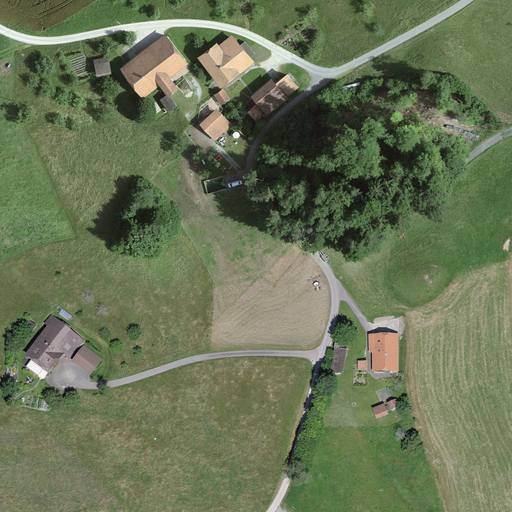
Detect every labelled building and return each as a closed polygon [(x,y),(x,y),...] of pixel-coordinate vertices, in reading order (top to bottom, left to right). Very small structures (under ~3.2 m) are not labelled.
[(157,77),(165,92),(175,84),(166,70),(182,57),(184,59),(185,57),(167,34),(166,35),(168,38),(155,48),(153,46),(151,48),(153,50),(140,60),(138,57),(125,67),(144,91),(153,84),(151,82),(157,77)] [(215,45),(200,57),(220,81),(235,69),(233,67),(252,52),(242,41),(239,44),(234,38),(219,51),(215,45)] [(110,71),(108,62),(95,64),(97,73),(110,71)] [(287,73),(256,99),(265,111),(285,95),(284,94),(296,84),(287,73)] [(222,89),(215,94),(220,102),(228,98),(222,89)] [(167,94),(161,99),(169,109),(175,104),(167,94)] [(256,102),(248,109),(256,118),(264,111),(256,102)] [(220,112),(204,127),(212,136),(229,121),(220,112)] [(148,113),(139,120),(150,135),(152,134),(156,140),(163,136),(148,113)] [(60,353),(66,358),(81,339),(56,320),(30,355),(48,368),(60,353)] [(392,334),(371,334),(372,352),(374,352),(374,368),(397,368),(396,350),(393,350),(392,334)] [(348,342),(336,340),(330,370),(342,372),(348,342)] [(74,359),(92,373),(102,360),(83,346),(74,359)] [(391,408),(398,406),(396,400),(389,403),(391,408)] [(377,417),(387,413),(383,405),(374,408),(377,417)]
